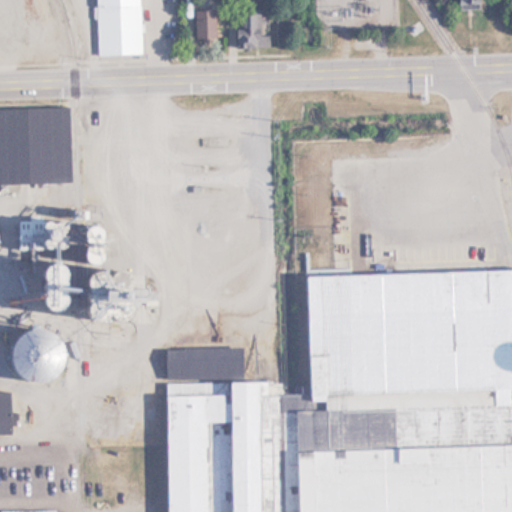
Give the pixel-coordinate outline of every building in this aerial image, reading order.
[(93,0),(95,56),(139,55),(138,0),(93,0)] [(354,0),(329,0),(329,23),(354,23),(354,0)] [(456,0),(456,10),(476,10),(476,0),(456,0)] [(192,10),(192,39),(215,39),(215,10),(192,10)] [(258,10),(234,10),(234,48),(267,48),(267,35),(258,35),(258,10)] [(0,108),(0,184),(19,184),(19,201),(46,200),(46,182),(69,182),(67,107),(0,108)] [(511,511),(511,271),(302,274),(304,382),(163,384),(165,502),(145,511),(511,511)] [(125,302),(143,296),(140,288),(129,292),(122,273),(115,275),(125,302)] [(57,353),(56,362),(51,371),(44,377),(35,380),(26,380),(17,377),(9,372),(5,364),(3,356),(3,348),(6,340),(12,333),(19,329),(27,326),(36,327),(44,330),(50,336),(55,344),(57,353)] [(163,347),(163,379),(241,378),(240,347),(163,347)] [(0,392),(0,433),(8,433),(9,392),(0,392)] [(87,444),(155,444),(155,405),(138,405),(138,396),(99,396),(99,405),(87,405),(87,444)]
